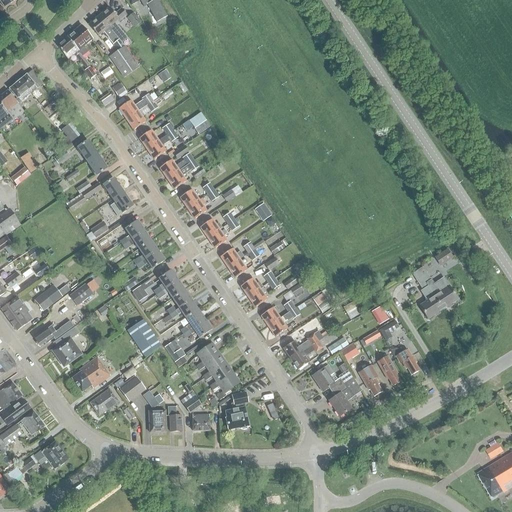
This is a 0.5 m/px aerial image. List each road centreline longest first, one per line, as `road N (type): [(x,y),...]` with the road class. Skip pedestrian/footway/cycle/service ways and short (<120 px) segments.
road 1 (residential): [(313,455),(304,417),(191,251),(109,132),(38,53)]
road 2 (tertiary): [(329,0),(511,273)]
road 3 (residential): [(313,455),(371,436),(511,358)]
road 4 (residential): [(313,455),(211,460),(105,447)]
road 5 (residential): [(105,447),(67,418),(0,326)]
road 6 (unclassified): [(460,511),(394,483),(347,501),(318,502)]
